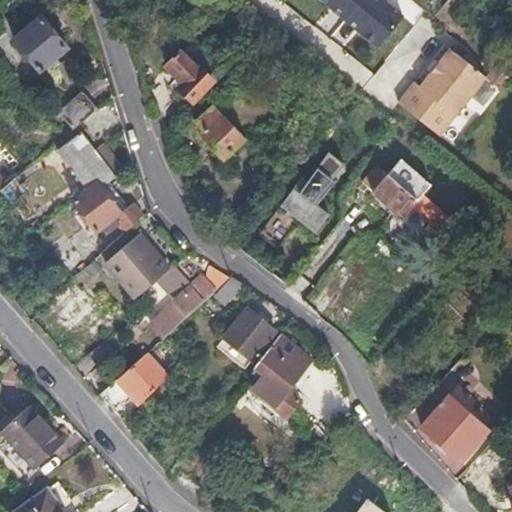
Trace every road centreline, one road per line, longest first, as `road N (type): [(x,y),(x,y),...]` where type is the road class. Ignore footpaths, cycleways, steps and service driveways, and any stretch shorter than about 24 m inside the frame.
road 1 (residential): [(103,0),(167,198),(331,337),(384,424),(464,511)]
road 2 (residential): [(185,511),(0,312)]
